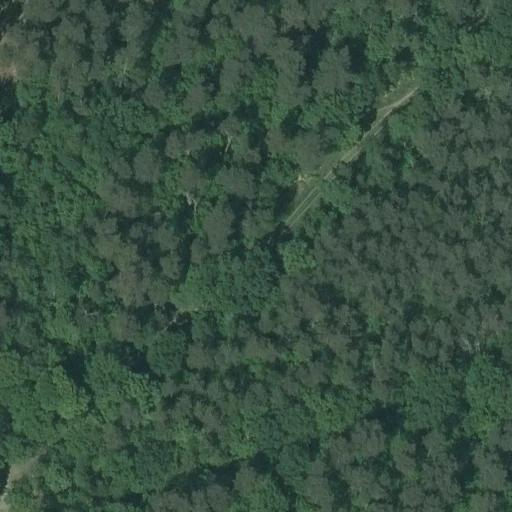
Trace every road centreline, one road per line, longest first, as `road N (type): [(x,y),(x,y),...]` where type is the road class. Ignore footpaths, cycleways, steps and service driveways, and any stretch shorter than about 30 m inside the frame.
road 1 (track): [(7,498),(511,1)]
road 2 (track): [(81,511),(511,394)]
